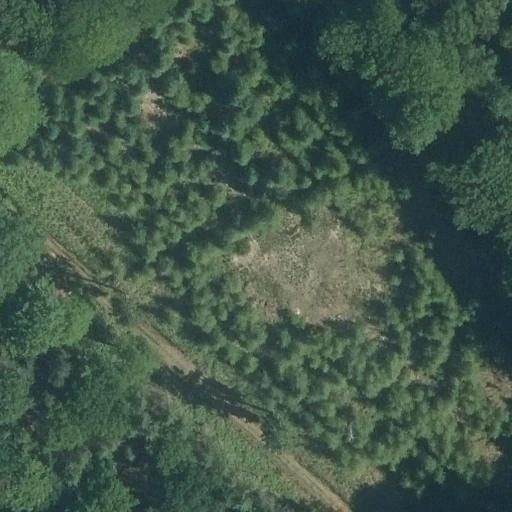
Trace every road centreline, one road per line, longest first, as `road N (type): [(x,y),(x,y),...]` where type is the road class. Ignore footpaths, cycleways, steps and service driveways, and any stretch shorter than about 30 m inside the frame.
road 1 (track): [(0,204),(341,511)]
road 2 (track): [(361,0),(511,188)]
